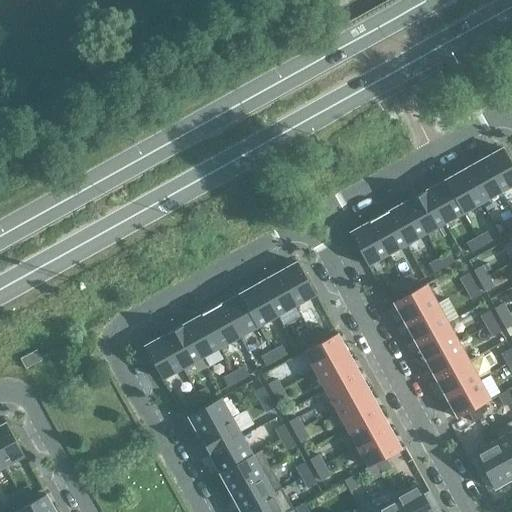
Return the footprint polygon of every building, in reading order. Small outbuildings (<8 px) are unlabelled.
[(511,185),(511,164),(503,148),(483,159),(501,192),(511,185)] [(501,192),(483,159),(464,170),(482,203),(501,192)] [(482,203),(464,170),(445,180),(463,213),(482,203)] [(463,213),(445,180),(426,190),(444,223),(463,213)] [(444,223),(426,190),(407,201),(425,234),(444,223)] [(425,234),(407,201),(388,211),(389,214),(406,244),(425,234)] [(371,224),(388,255),(406,244),(389,214),(388,211),(369,222),(371,224)] [(371,224),(369,222),(349,233),(368,266),(388,255),(371,224)] [(477,238),(481,247),(492,241),(487,232),(477,238)] [(471,252),(481,247),(477,238),(466,244),(471,252)] [(455,261),(450,253),(439,259),(444,267),(455,261)] [(444,267),(439,259),(429,264),(433,273),(444,267)] [(315,295),(297,262),(277,273),(295,306),(315,295)] [(488,276),(482,265),(474,270),(479,281),(488,276)] [(295,306),(277,273),(258,283),(277,316),(295,306)] [(474,283),(468,273),(460,278),(465,288),(474,283)] [(417,282),(412,274),(401,280),(406,288),(417,282)] [(494,286),(488,276),(479,281),(485,291),(494,286)] [(406,288),(401,280),(391,285),(396,294),(406,288)] [(277,316),(258,283),(239,294),(258,327),(277,316)] [(480,294),(474,283),(465,288),(471,299),(480,294)] [(437,304),(426,284),(393,302),(404,322),(437,304)] [(258,327),(239,294),(221,304),(222,306),(239,337),(258,327)] [(447,298),(437,304),(448,323),(458,317),(447,298)] [(509,314),(503,303),(494,308),(495,308),(500,318),(509,314)] [(202,315),(203,317),(220,348),(239,337),(222,306),(221,304),(202,315)] [(448,323),(437,304),(404,322),(415,341),(448,323)] [(295,306),(277,316),(283,327),(302,317),(295,306)] [(495,321),(489,311),(481,316),(486,326),(495,321)] [(511,325),(511,319),(509,314),(500,318),(506,329),(511,325)] [(203,317),(202,315),(183,325),(201,358),(220,348),(203,317)] [(501,332),(495,321),(486,326),(492,336),(501,332)] [(458,342),(448,323),(415,341),(425,360),(458,342)] [(201,358),(183,325),(164,335),(182,368),(201,358)] [(325,333),(320,325),(309,331),(314,339),(325,333)] [(314,339),(309,331),(299,336),(303,345),(314,339)] [(348,353),(337,334),(304,352),(315,372),(348,353)] [(182,368),(164,335),(144,346),(162,379),(182,368)] [(436,379),(469,361),(458,342),(425,360),(436,379)] [(287,354),(282,346),(271,352),(276,360),(287,354)] [(511,361),(511,352),(510,349),(502,353),(507,364),(511,361)] [(37,350),(20,358),(25,369),(40,362),(42,360),(41,358),(40,357),(37,350)] [(276,360),(271,352),(261,357),(266,366),(276,360)] [(358,372),(348,353),(315,372),(325,391),(358,372)] [(480,354),(469,361),(479,379),(490,373),(489,370),(490,369),(483,357),(482,358),(480,354)] [(201,358),(182,368),(188,378),(206,368),(201,358)] [(479,379),(469,361),(436,379),(446,398),(479,379)] [(249,375),(244,367),(233,373),(238,381),(249,375)] [(369,391),(358,372),(325,391),(336,409),(369,391)] [(238,381),(233,373),(223,378),(227,387),(238,381)] [(480,381),(490,399),(500,394),(490,376),(480,381)] [(283,390),(277,379),(268,384),(274,394),(283,390)] [(480,381),(479,379),(446,398),(457,418),(490,399),(480,381)] [(269,397),(263,387),(254,391),(260,402),(269,397)] [(211,396),(206,388),(196,393),(201,402),(211,396)] [(288,400),(283,390),(274,394),(280,405),(288,400)] [(346,428),(379,410),(369,391),(336,409),(346,428)] [(511,401),(511,399),(507,391),(498,395),(504,406),(511,401)] [(201,402),(196,393),(185,399),(190,408),(201,402)] [(229,396),(222,400),(232,418),(239,414),(229,396)] [(274,408),(269,397),(260,402),(266,412),(274,408)] [(222,400),(221,398),(188,416),(199,436),(232,418),(222,400)] [(483,417),(477,407),(469,412),(474,422),(483,417)] [(390,429),(379,410),(346,428),(357,447),(390,429)] [(246,411),(232,419),(240,433),(254,425),(246,411)] [(303,427),(298,417),(289,422),(295,432),(303,427)] [(232,419),(232,418),(199,436),(209,455),(242,437),(240,433),(232,419)] [(495,441),(496,440),(511,469),(511,420),(491,432),(490,432),(495,441)] [(0,426),(0,458),(4,467),(24,456),(6,423),(0,426)] [(289,435),(284,425),(275,429),(281,440),(289,435)] [(309,438),(303,427),(295,432),(301,443),(309,438)] [(377,462),(401,449),(390,429),(357,447),(368,467),(377,462)] [(295,446),(289,435),(281,440),(287,450),(295,446)] [(253,455),(242,437),(209,455),(220,474),(253,455)] [(511,478),(511,469),(496,440),(495,441),(474,452),(486,475),(494,489),(511,478)] [(263,474),(271,470),(261,451),(253,455),(263,474)] [(263,474),(253,455),(220,474),(230,493),(263,474)] [(324,465),(318,455),(310,460),(316,470),(324,465)] [(377,463),(383,473),(391,468),(386,458),(377,463)] [(302,478),(310,473),(304,462),(296,467),(302,478)] [(365,469),(372,482),(384,476),(383,473),(377,463),(365,469)] [(330,476),(324,465),(316,470),(322,480),(330,476)] [(271,470),(263,474),(273,492),(281,488),(271,470)] [(316,483),(310,473),(302,478),(308,488),(316,483)] [(241,511),(274,493),(273,492),(263,474),(230,493),(241,511)] [(359,486),(353,476),(344,480),(350,491),(359,486)] [(393,492),(396,497),(404,511),(432,511),(424,495),(418,485),(415,479),(394,491),(393,492)] [(321,493),(306,501),(311,510),(347,491),(342,482),(327,490),(321,493)] [(18,492),(23,500),(33,494),(29,486),(18,492)] [(404,511),(396,497),(393,492),(394,491),(391,487),(368,500),(374,509),(375,511),(404,511)] [(273,492),(274,493),(283,511),(286,511),(293,508),(282,489),(281,488),(273,492)] [(8,497),(13,506),(23,500),(18,492),(8,497)] [(441,511),(430,492),(424,495),(432,511),(441,511)] [(283,511),(274,493),(241,511),(240,511),(283,511)] [(55,511),(46,494),(14,511),(55,511)] [(309,511),(304,502),(295,507),(298,511),(309,511)]
